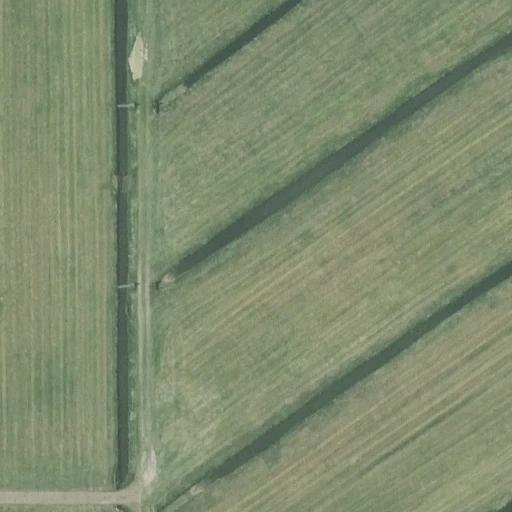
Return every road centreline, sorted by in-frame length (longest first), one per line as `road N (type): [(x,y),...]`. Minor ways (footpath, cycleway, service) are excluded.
road 1 (track): [(143,511),(144,0)]
road 2 (track): [(0,500),(142,501)]
